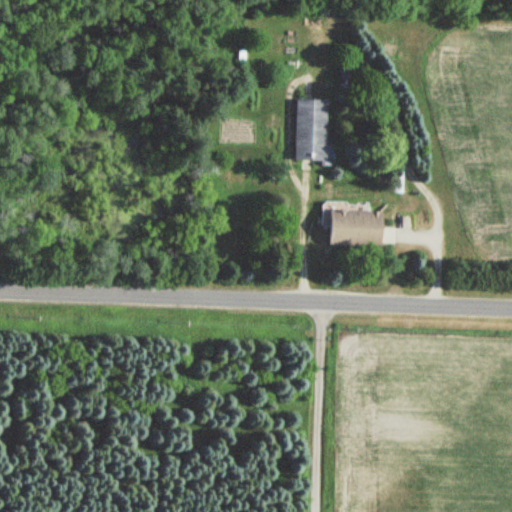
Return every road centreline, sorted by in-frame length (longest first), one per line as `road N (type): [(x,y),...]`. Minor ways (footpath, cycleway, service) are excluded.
road 1 (residential): [(511,305),(0,288)]
road 2 (residential): [(397,301),(377,255),(379,129),(321,0)]
road 3 (residential): [(323,300),(316,511)]
